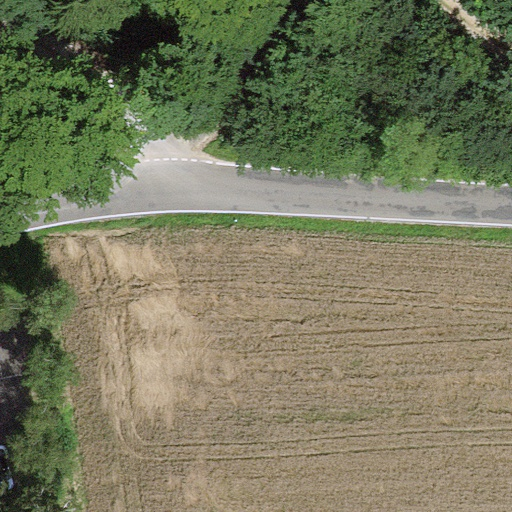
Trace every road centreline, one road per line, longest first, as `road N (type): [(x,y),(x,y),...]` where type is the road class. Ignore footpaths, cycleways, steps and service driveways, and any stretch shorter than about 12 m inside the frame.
road 1 (tertiary): [(0,221),(170,195),(511,207)]
road 2 (track): [(0,40),(78,79),(124,121),(170,195),(285,0)]
